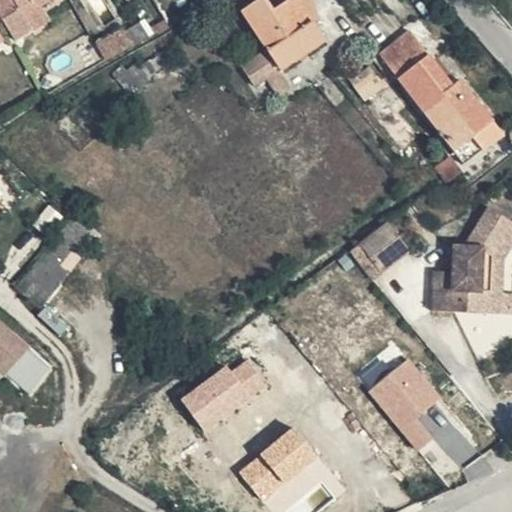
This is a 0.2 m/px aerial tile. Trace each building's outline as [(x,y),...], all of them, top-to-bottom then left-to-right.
[(40,7),(52,0),(0,0),(0,15),(4,22),(20,12),(23,17),(40,7)] [(265,80),(281,70),(323,42),(312,24),(316,20),(309,8),(313,5),(310,0),(274,0),(267,5),(263,0),(260,0),(242,12),(267,50),(243,66),(256,86),(265,80)] [(47,19),(40,7),(23,17),(31,30),(47,19)] [(151,35),(168,24),(165,19),(148,29),(151,35)] [(108,65),(135,48),(125,32),(99,48),(108,65)] [(452,151),(491,121),(460,82),(451,88),(409,35),(377,55),(452,151)] [(135,89),(144,80),(125,62),(116,71),(135,89)] [(59,82),(71,74),(64,63),(52,70),(59,82)] [(361,93),(379,74),(371,66),(353,85),(361,93)] [(293,87),(281,70),(265,80),(276,98),(293,87)] [(501,135),(491,121),(452,151),(463,165),(501,135)] [(445,157),(434,166),(447,181),(457,173),(445,157)] [(492,254),(511,225),(511,223),(490,209),(464,245),(454,245),(453,269),(445,269),(432,269),(430,310),(491,312),(492,254)] [(98,233),(76,215),(16,289),(38,307),(98,233)] [(359,245),(381,272),(409,249),(387,222),(359,245)] [(511,244),(511,225),(492,254),(491,312),(501,312),(503,258),(511,244)] [(453,269),(454,245),(446,244),(445,269),(453,269)] [(359,245),(350,252),(373,279),(381,272),(359,245)] [(0,370),(4,373),(24,348),(0,328),(0,370)] [(392,345),(359,372),(370,387),(404,360),(392,345)] [(4,373),(29,393),(49,369),(24,348),(4,373)] [(415,418),(441,397),(408,357),(367,390),(417,449),(431,438),(415,418)] [(227,367),(182,401),(206,432),(269,384),(250,360),(232,373),(227,367)] [(292,430),(240,472),(263,499),(316,457),(292,430)]
